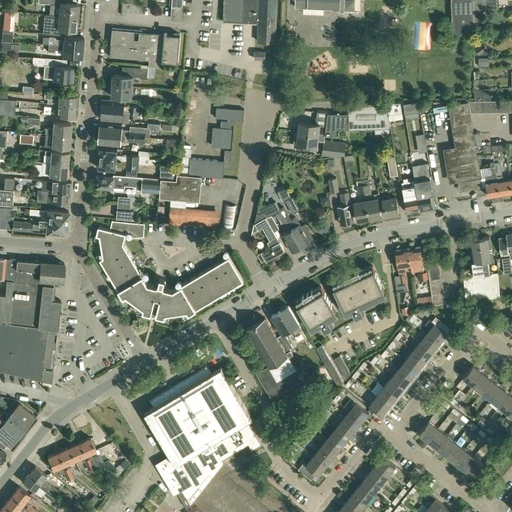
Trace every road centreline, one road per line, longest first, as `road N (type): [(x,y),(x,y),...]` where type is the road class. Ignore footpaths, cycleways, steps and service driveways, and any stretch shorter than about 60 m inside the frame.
road 1 (residential): [(146,363),(347,245),(511,212)]
road 2 (residential): [(70,248),(98,0)]
road 3 (residential): [(0,485),(55,416),(146,363)]
road 4 (residential): [(390,434),(477,327),(511,348)]
road 5 (residential): [(146,363),(70,248)]
road 6 (residential): [(390,434),(484,509)]
